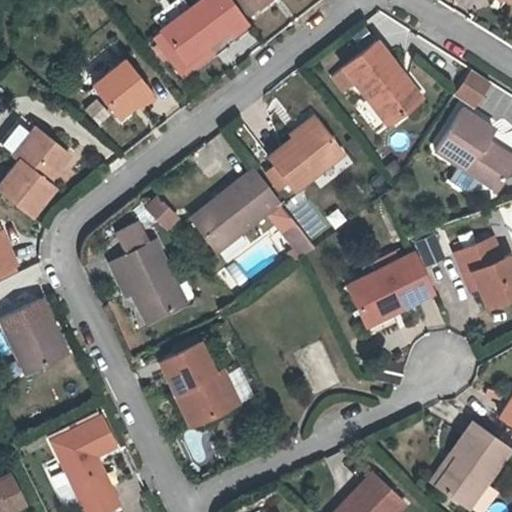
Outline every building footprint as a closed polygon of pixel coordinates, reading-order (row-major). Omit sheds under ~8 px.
[(163,31),(190,10),(182,0),(178,0),(153,19),(163,31)] [(184,63),(206,47),(227,30),(233,38),(250,25),(230,0),(203,0),(190,10),(163,31),(161,33),(182,61),(184,63)] [(235,0),(250,17),(260,8),(252,0),(235,0)] [(252,0),(260,8),(269,0),(252,0)] [(182,61),(161,33),(154,38),(175,66),(182,61)] [(386,70),(394,64),(371,36),(337,62),(383,121),(410,100),(386,70)] [(182,61),(175,66),(183,77),(212,55),(206,47),(184,63),(182,61)] [(127,58),(95,83),(121,116),(138,103),(143,108),(157,96),(127,58)] [(386,70),(410,100),(417,94),(394,64),(386,70)] [(468,68),(452,96),(474,109),(490,81),(468,68)] [(82,112),(101,126),(111,112),(93,98),(82,112)] [(477,140),(481,134),(486,124),(454,104),(427,146),(489,184),(505,158),(477,140)] [(284,136),(307,118),(301,111),(278,130),(284,136)] [(307,118),(284,136),(260,155),(266,163),(280,181),(288,191),(335,153),(307,118)] [(0,187),(35,214),(58,186),(50,179),(73,152),(39,124),(15,155),(22,160),(0,187)] [(477,140),(505,158),(509,152),(481,134),(477,140)] [(280,181),(266,163),(257,170),(271,189),(280,181)] [(273,202),(245,168),(205,198),(209,203),(185,222),(208,252),(273,202)] [(455,170),(446,183),(463,194),(472,181),(455,170)] [(141,206),(163,232),(178,220),(157,193),(141,206)] [(209,203),(205,198),(181,217),(185,222),(209,203)] [(333,231),(347,223),(340,209),(326,217),(333,231)] [(113,232),(123,252),(140,243),(130,223),(113,232)] [(302,239),(290,224),(280,232),(292,247),(302,239)] [(0,271),(7,269),(14,266),(1,233),(0,233),(0,271)] [(470,268),(477,285),(484,302),(511,289),(511,260),(508,251),(500,254),(492,234),(453,250),(462,272),(470,268)] [(226,261),(250,246),(244,236),(219,251),(226,261)] [(102,262),(109,276),(115,273),(126,294),(140,322),(180,301),(148,239),(140,243),(123,252),(102,262)] [(268,239),(218,271),(230,289),(280,256),(268,239)] [(376,266),(399,254),(396,247),(372,258),(376,266)] [(392,299),(395,305),(429,290),(420,271),(410,249),(399,254),(376,266),(372,258),(371,256),(358,262),(362,272),(344,280),(359,314),(392,299)] [(470,268),(462,272),(469,289),(477,285),(470,268)] [(7,269),(0,271),(0,278),(9,274),(7,269)] [(115,273),(109,276),(119,297),(126,294),(115,273)] [(33,285),(0,300),(0,319),(26,372),(66,352),(40,299),(33,285)] [(362,320),(395,305),(392,299),(359,314),(362,320)] [(153,363),(170,394),(179,390),(196,421),(235,401),(218,367),(209,372),(194,341),(153,363)] [(179,390),(170,394),(186,426),(196,421),(179,390)] [(511,391),(497,415),(511,424),(511,391)] [(73,504),(82,500),(87,511),(104,511),(121,504),(98,454),(117,445),(103,415),(53,440),(68,470),(54,476),(68,507),(73,504)] [(452,456),(430,486),(461,510),(507,448),(470,421),(447,452),(452,456)] [(220,454),(208,426),(183,437),(195,465),(220,454)] [(422,481),(430,486),(452,456),(447,452),(444,450),(422,481)] [(0,475),(0,511),(21,503),(7,473),(0,475)] [(367,475),(332,511),(395,511),(400,507),(367,475)] [(87,511),(82,500),(73,504),(76,511),(87,511)]
